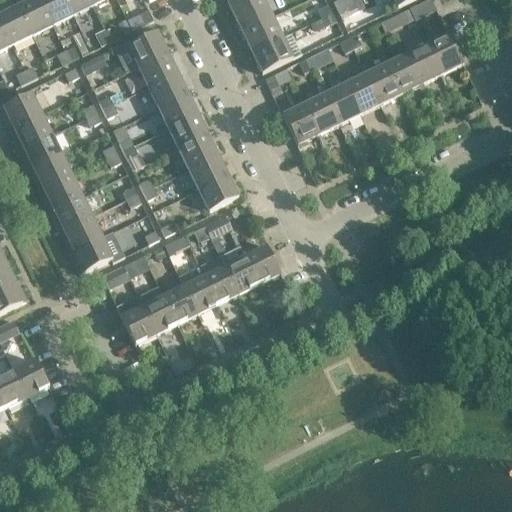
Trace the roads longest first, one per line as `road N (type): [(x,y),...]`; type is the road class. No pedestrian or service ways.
road 1 (residential): [(0,489),(337,326),(302,235)]
road 2 (residential): [(302,235),(187,0)]
road 3 (residential): [(302,235),(507,140)]
